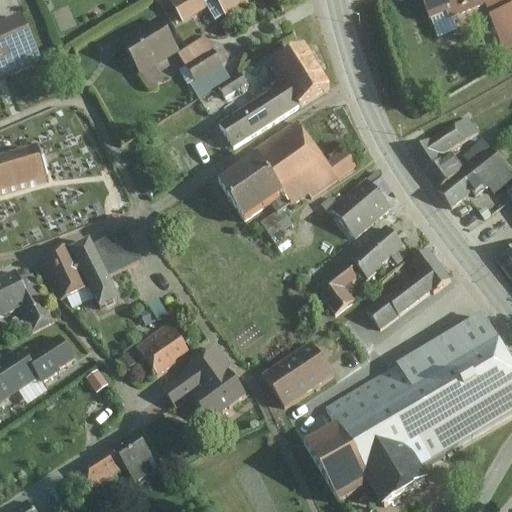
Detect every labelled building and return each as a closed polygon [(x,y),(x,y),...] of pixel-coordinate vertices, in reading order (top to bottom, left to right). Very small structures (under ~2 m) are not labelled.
[(264,4),(262,0),(178,0),(170,5),(181,24),(211,6),(224,28),(264,4)] [(511,3),(511,0),(411,0),(421,24),(438,17),(443,31),(511,3)] [(511,54),(511,9),(485,20),(501,59),(511,54)] [(16,23),(0,29),(0,79),(34,66),(16,23)] [(175,61),(154,24),(114,46),(134,83),(175,61)] [(189,85),(217,69),(203,44),(174,59),(189,85)] [(326,93),(298,48),(260,73),(273,93),(212,131),(227,155),(326,93)] [(466,117),(450,128),(460,143),(476,132),(466,117)] [(408,155),(422,175),(446,159),(443,155),(460,143),(450,128),(408,155)] [(338,186),(301,131),(254,162),(282,203),(291,217),(338,186)] [(457,176),(446,159),(422,175),(444,206),(474,185),(487,203),(511,185),(511,171),(488,137),(455,160),(463,171),(457,176)] [(0,198),(47,185),(38,154),(0,164),(0,198)] [(254,162),(207,194),(234,235),(282,203),(254,162)] [(391,213),(364,183),(328,216),(355,246),(391,213)] [(511,215),(511,191),(501,199),(511,215)] [(133,268),(119,239),(84,256),(82,251),(61,261),(57,253),(40,261),(63,307),(81,298),(91,320),(115,308),(102,283),(133,268)] [(408,262),(388,239),(353,271),(364,283),(386,263),(395,274),(408,262)] [(511,247),(491,262),(511,292),(511,247)] [(448,286),(425,259),(405,269),(412,281),(348,330),(364,349),(448,286)] [(353,271),(322,295),(344,321),(360,308),(350,297),(364,283),(353,271)] [(50,330),(30,283),(11,292),(6,281),(0,283),(0,324),(12,319),(22,342),(50,330)] [(413,476),(511,423),(511,370),(484,318),(313,409),(326,433),(298,448),(330,506),(359,491),(370,511),(377,511),(420,489),(413,476)] [(187,357),(168,331),(136,354),(155,380),(187,357)] [(39,396),(77,368),(57,340),(21,366),(13,355),(0,364),(0,411),(33,387),(39,396)] [(281,420),(335,381),(312,350),(259,389),(281,420)] [(249,401),(216,356),(159,398),(173,416),(183,408),(203,435),(249,401)] [(103,374),(90,382),(100,397),(113,389),(103,374)] [(155,460),(139,436),(108,455),(121,475),(131,491),(154,477),(146,465),(155,460)] [(72,476),(83,496),(121,475),(108,455),(72,476)]
